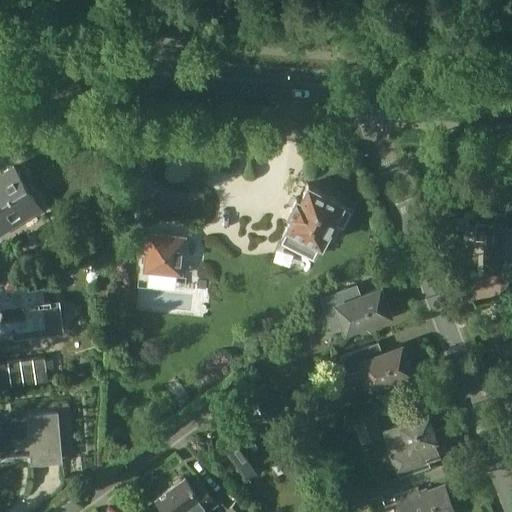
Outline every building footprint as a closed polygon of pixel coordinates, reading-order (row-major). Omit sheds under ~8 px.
[(13,167),(0,175),(0,231),(39,207),(13,167)] [(276,182),(205,175),(198,252),(182,251),(181,260),(197,262),(196,277),(266,283),(273,211),(289,212),(293,205),(275,197),(276,182)] [(350,209),(340,205),(341,202),(308,185),(300,200),(296,198),(293,205),(289,212),(288,214),(292,216),(283,236),(299,245),(304,235),(320,243),(332,220),(342,226),(350,209)] [(476,221),(475,237),(485,238),(484,254),(496,255),(496,260),(509,261),(508,269),(511,269),(511,206),(505,206),(505,215),(487,213),(486,222),(476,221)] [(83,231),(84,247),(103,246),(102,221),(83,231)] [(180,273),(181,260),(182,251),(183,238),(147,234),(144,270),(180,273)] [(28,340),(27,331),(58,327),(55,302),(44,304),(41,282),(0,287),(0,334),(14,333),(15,342),(28,340)] [(345,332),(390,315),(380,288),(352,298),(348,287),(319,298),(332,332),(344,328),(345,332)] [(369,345),(340,356),(347,375),(363,369),(371,388),(411,373),(401,346),(374,356),(369,345)] [(383,433),(373,403),(351,421),(358,441),(383,433)] [(412,419),(393,426),(401,449),(391,452),(396,468),(437,454),(432,439),(435,438),(427,414),(426,414),(424,408),(410,413),(412,419)] [(0,420),(0,457),(30,455),(30,458),(61,455),(58,412),(26,415),(26,418),(0,420)] [(248,431),(225,448),(245,475),(267,459),(268,459),(278,473),(288,465),(270,440),(260,447),(248,431)] [(205,511),(217,504),(207,490),(199,480),(191,486),(185,477),(156,498),(163,508),(161,510),(162,511),(205,511)] [(417,488),(395,496),(401,511),(453,511),(444,485),(419,494),(417,488)] [(356,494),(361,506),(383,498),(379,486),(356,494)] [(344,511),(361,506),(356,494),(324,506),(326,511),(344,511)] [(247,511),(238,501),(227,510),(228,511),(247,511)]
